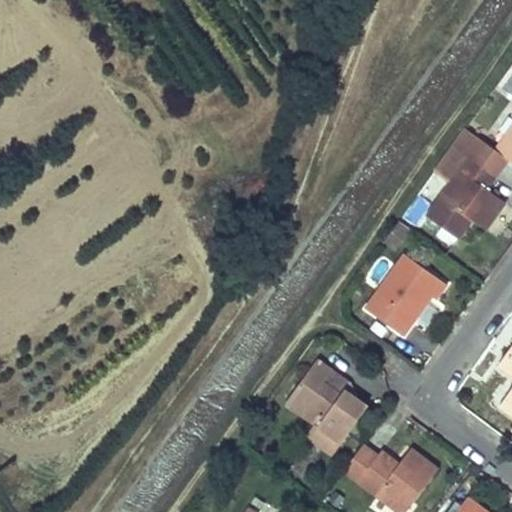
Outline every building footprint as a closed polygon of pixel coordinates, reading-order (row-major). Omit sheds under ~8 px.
[(511,123),(494,148),(504,155),(511,160),(511,123)] [(465,154),(492,173),(504,155),(494,148),(463,126),(450,143),(465,154)] [(465,154),(450,143),(433,167),(448,178),(465,154)] [(465,154),(424,212),(456,234),(469,215),(482,224),(501,198),(483,185),(492,173),(465,154)] [(426,226),(452,245),(458,237),(432,218),(426,226)] [(389,258),(409,228),(395,219),(375,248),(389,258)] [(402,250),(363,305),(400,332),(429,292),(433,295),(443,280),(402,250)] [(511,340),(495,365),(511,377),(511,340)] [(315,356),(283,399),(310,419),(339,441),(366,405),(342,387),(339,391),(321,378),(329,366),(315,356)] [(329,366),(321,378),(339,391),(342,387),(347,379),(329,366)] [(511,383),(497,404),(511,414),(511,383)] [(330,454),(339,441),(310,419),(301,432),(330,454)] [(360,441),(342,467),(401,511),(434,467),(408,447),(397,462),(383,451),(379,456),(360,441)] [(335,503),(342,494),(332,486),(325,496),(335,503)] [(485,511),(466,498),(455,511),(485,511)]
